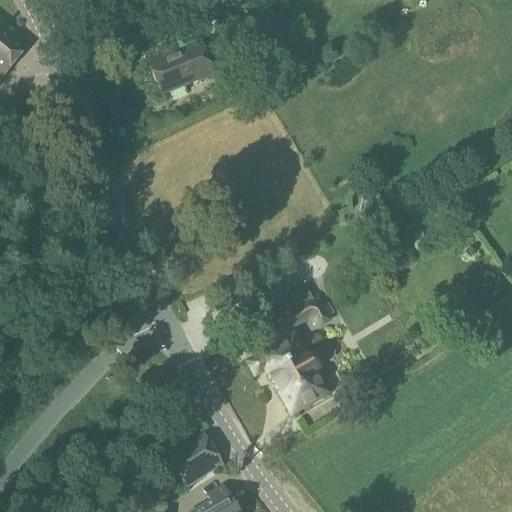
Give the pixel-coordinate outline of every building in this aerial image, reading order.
[(272,34),(253,14),(241,25),(261,45),(272,34)] [(0,22),(0,80),(1,81),(28,47),(0,22)] [(148,67),(161,96),(211,75),(199,45),(178,54),(177,53),(163,59),(164,60),(148,67)] [(273,303),(277,311),(278,310),(283,318),(302,307),(311,302),(303,286),(273,303)] [(294,336),(257,356),(245,364),(253,379),(266,371),(293,417),(329,395),(322,385),(316,373),(317,372),(319,370),(320,367),(320,365),(319,360),(317,358),(315,357),(312,355),(308,356),(306,357),(294,336)] [(186,490),(221,466),(201,436),(166,460),(186,490)] [(208,507),(198,511),(232,511),(228,504),(221,492),(204,501),(208,507)]
